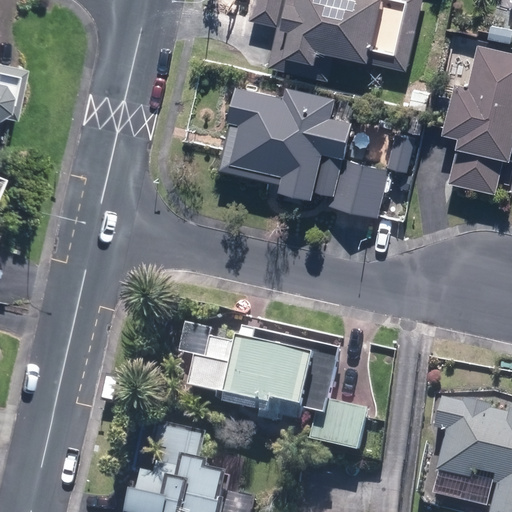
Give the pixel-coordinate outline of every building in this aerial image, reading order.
[(252,0),(248,20),(282,28),(281,33),(288,35),(283,57),(318,65),(321,51),(371,62),(373,53),(393,58),(405,0),(295,0),(294,4),(288,3),(282,2),(282,0),(252,0)] [(511,156),(511,52),(479,45),(469,89),(453,85),(442,137),(456,140),(446,187),(503,200),(511,156)] [(0,71),(0,122),(5,123),(15,75),(0,71)] [(277,194),(371,217),(384,164),(340,153),(349,118),(331,114),(335,97),(288,86),(283,102),(234,90),(225,126),(231,127),(220,169),(280,183),(277,194)] [(421,140),(397,134),(388,170),(412,176),(421,140)] [(300,406),(311,356),(211,333),(212,328),(186,322),(179,353),(193,356),(186,386),(269,405),(270,400),(300,406)] [(511,511),(511,412),(442,394),(433,429),(445,432),(429,494),(490,510),(489,511),(511,511)] [(320,427),(310,425),(306,440),(357,451),(366,407),(326,398),(320,427)] [(218,511),(227,475),(205,469),(206,463),(196,460),(203,433),(159,422),(151,456),(158,458),(154,475),(134,471),(124,511),(218,511)]
